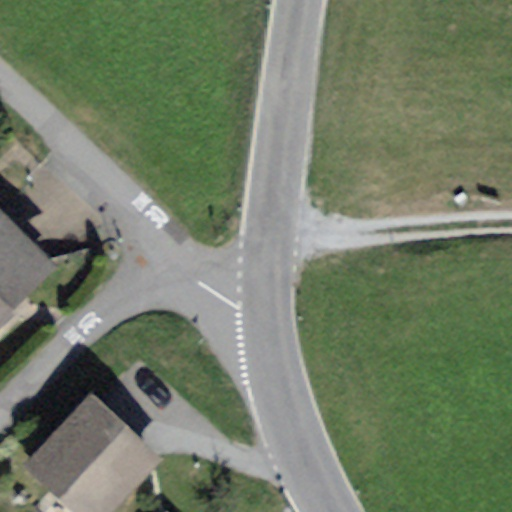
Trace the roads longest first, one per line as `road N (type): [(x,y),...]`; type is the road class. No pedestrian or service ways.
road 1 (tertiary): [(301,0),(266,316)]
road 2 (residential): [(0,75),(173,248)]
road 3 (residential): [(173,248),(0,420)]
road 4 (track): [(269,246),(511,220)]
road 5 (tertiary): [(266,316),(275,381),(334,511)]
